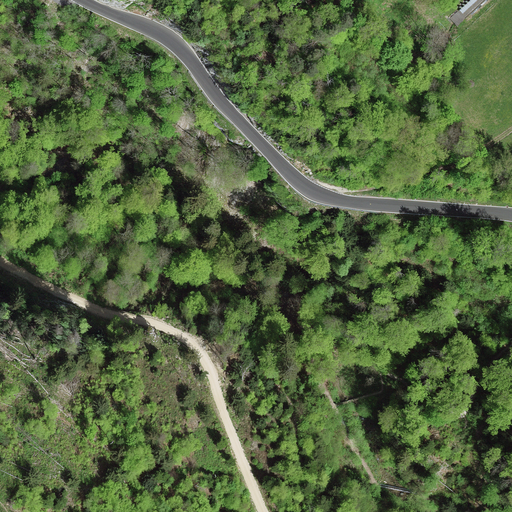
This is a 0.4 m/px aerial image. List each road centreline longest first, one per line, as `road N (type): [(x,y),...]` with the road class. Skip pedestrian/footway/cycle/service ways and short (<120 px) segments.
road 1 (tertiary): [(511,214),(321,196),(235,117),(180,47),(81,0)]
road 2 (track): [(0,260),(96,309),(164,326),(191,342),(207,365),(261,511)]
road 3 (track): [(321,196),(452,165),(511,128)]
